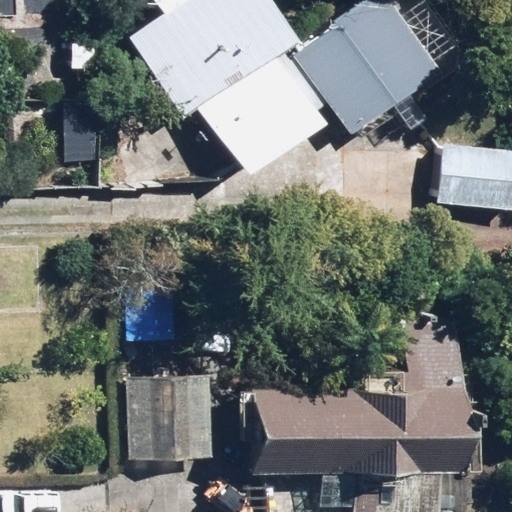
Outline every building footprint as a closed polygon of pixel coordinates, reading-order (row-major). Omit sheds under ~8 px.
[(119,0),(131,16),(97,42),(155,121),(173,108),(219,171),(306,107),(331,140),(418,77),(361,0),(345,0),(274,52),(236,0),(119,0)] [(510,152),(421,147),(418,206),(506,212),(510,152)] [(162,287),(115,286),(114,342),(160,344),(162,287)] [(434,315),(374,313),(372,391),(225,387),(223,470),(333,473),(331,511),(416,511),(417,471),(444,472),(446,390),(433,389),(434,315)] [(191,374),(111,376),(114,460),(193,457),(191,374)]
